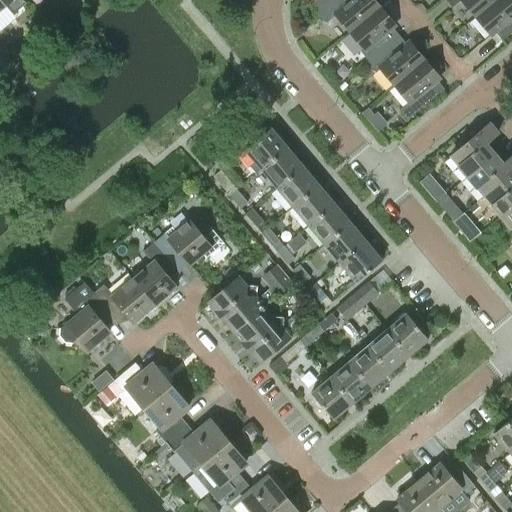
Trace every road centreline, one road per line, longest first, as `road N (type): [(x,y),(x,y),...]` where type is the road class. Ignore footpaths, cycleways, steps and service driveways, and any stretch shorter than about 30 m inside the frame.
road 1 (residential): [(175,313),(330,494),(511,350)]
road 2 (residential): [(376,179),(267,51),(259,0)]
road 3 (residential): [(511,338),(376,179)]
road 4 (residential): [(376,179),(482,93)]
road 5 (residential): [(482,93),(402,0)]
